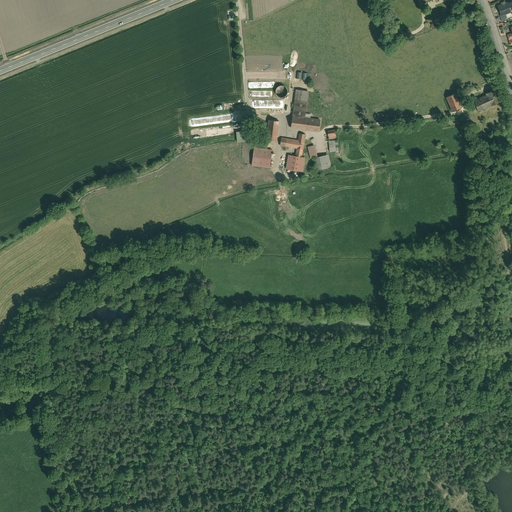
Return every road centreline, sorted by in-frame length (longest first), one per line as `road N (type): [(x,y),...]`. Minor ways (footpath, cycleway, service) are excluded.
road 1 (track): [(389,380),(387,346),(205,348),(41,380)]
road 2 (secondary): [(175,0),(0,72)]
